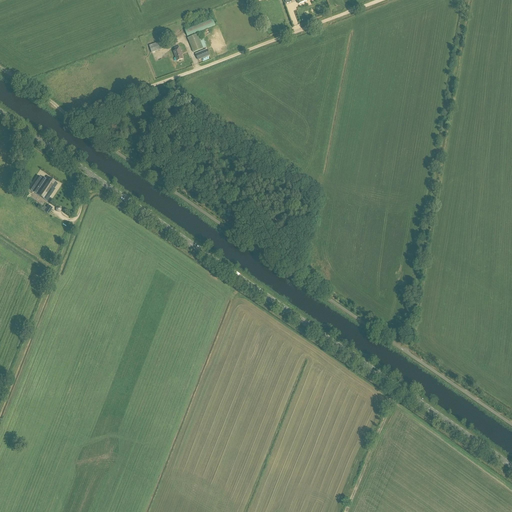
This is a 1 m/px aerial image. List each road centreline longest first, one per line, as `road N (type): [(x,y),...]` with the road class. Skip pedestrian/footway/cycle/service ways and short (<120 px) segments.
road 1 (secondary): [(511,467),(0,111)]
road 2 (track): [(382,0),(70,115)]
road 3 (track): [(0,408),(92,176)]
road 4 (track): [(345,511),(397,387)]
road 5 (unclassified): [(511,424),(404,349)]
